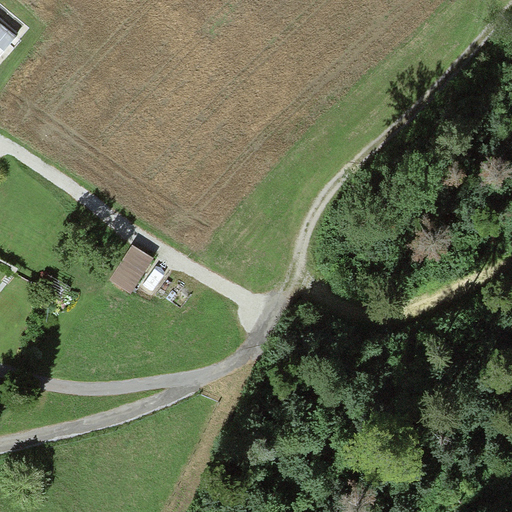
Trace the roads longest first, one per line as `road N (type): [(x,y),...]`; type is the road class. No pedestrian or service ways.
road 1 (track): [(0,373),(123,386),(214,371),(269,321),(302,272)]
road 2 (track): [(302,272),(303,238),(323,198),(511,4)]
road 3 (track): [(0,143),(269,321)]
road 4 (track): [(511,259),(412,311),(360,317),(337,307),(302,272)]
road 5 (track): [(186,379),(131,411),(0,444)]
